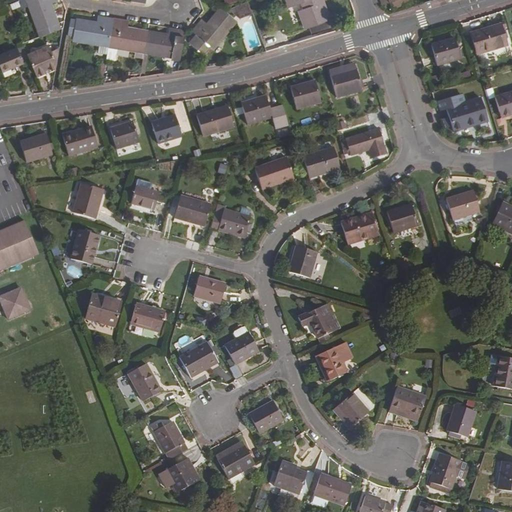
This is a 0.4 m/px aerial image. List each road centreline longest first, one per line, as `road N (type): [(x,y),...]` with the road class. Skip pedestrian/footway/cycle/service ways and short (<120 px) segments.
road 1 (residential): [(378,35),(252,73),(0,114)]
road 2 (residential): [(417,148),(398,172),(293,222),(273,242),(266,276)]
road 3 (residential): [(288,366),(324,435),(366,462),(392,461)]
road 4 (residential): [(266,276),(147,249)]
